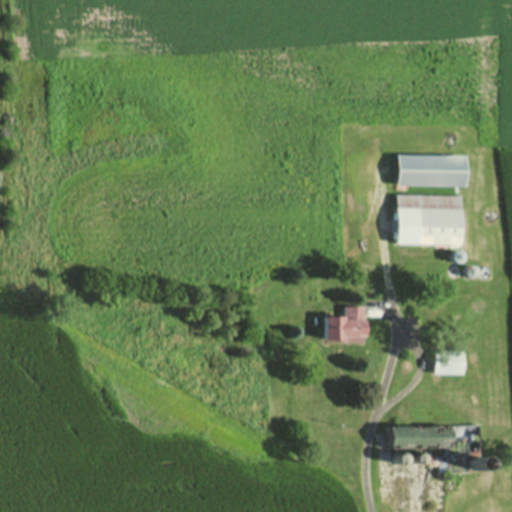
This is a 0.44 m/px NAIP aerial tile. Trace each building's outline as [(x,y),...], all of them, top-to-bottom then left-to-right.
[(464,153),(395,153),(395,184),(464,184),(464,153)] [(459,194),(393,194),(393,244),(459,244),(459,194)] [(342,316),(323,316),(323,341),(363,341),(363,306),(342,306),(342,316)] [(462,374),(462,350),(431,350),(431,374),(462,374)] [(478,424),(389,426),(389,449),(428,448),(428,464),(445,464),(445,471),(466,471),(465,456),(478,456),(478,424)]
